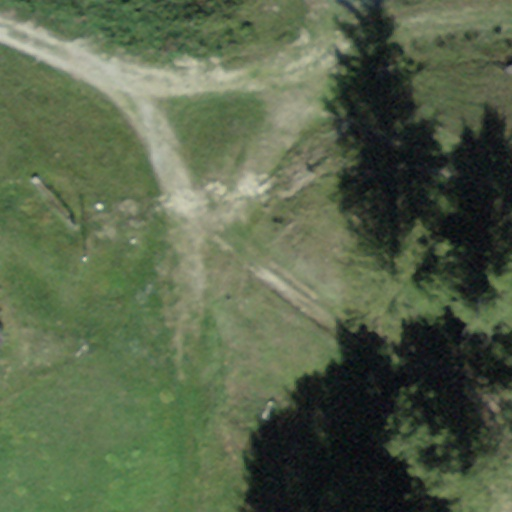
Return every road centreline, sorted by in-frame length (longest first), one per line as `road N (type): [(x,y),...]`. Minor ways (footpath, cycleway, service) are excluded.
road 1 (track): [(297,70),(249,168),(184,238),(224,238),(290,289),(483,408),(508,461),(504,511)]
road 2 (track): [(106,72),(157,142),(185,243),(186,511)]
road 3 (track): [(0,25),(106,72),(215,84),(297,70)]
